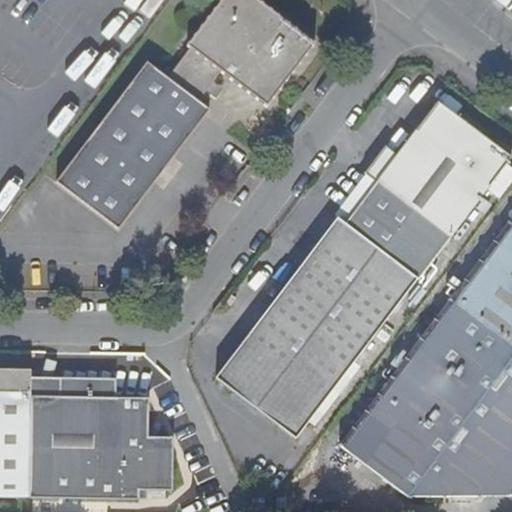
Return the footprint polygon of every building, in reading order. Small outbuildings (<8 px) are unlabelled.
[(314,44),(255,0),(219,0),(184,47),(188,50),(166,80),(145,64),(55,184),(118,230),(208,111),(197,103),(220,74),(266,109),(314,44)] [(356,211),(431,268),(487,198),(495,204),(511,181),(511,179),(504,173),(510,165),(435,109),(391,168),(379,184),(367,175),(363,181),(374,191),(356,211)] [(379,184),(391,168),(379,160),(367,175),(379,184)] [(363,181),(345,203),(356,211),(374,191),(363,181)] [(356,211),(345,203),(333,218),(336,221),(343,226),(356,211)] [(418,283),(431,268),(356,211),(343,226),(336,221),(213,379),(293,440),(415,281),(418,283)] [(511,351),(511,229),(508,227),(451,305),(511,351)] [(511,351),(451,305),(430,333),(343,451),(411,502),(511,500),(511,351)] [(0,370),(0,496),(28,497),(29,397),(30,371),(0,370)] [(29,397),(28,497),(138,498),(138,488),(171,489),(172,437),(148,436),(147,398),(29,397)]
